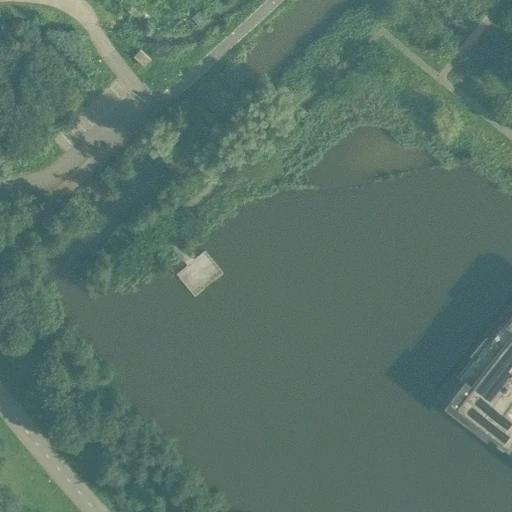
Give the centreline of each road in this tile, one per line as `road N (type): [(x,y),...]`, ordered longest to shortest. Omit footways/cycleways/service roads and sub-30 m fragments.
road 1 (unclassified): [(0,185),(49,175),(128,114),(153,109),(274,0)]
road 2 (unclassified): [(98,511),(0,391)]
